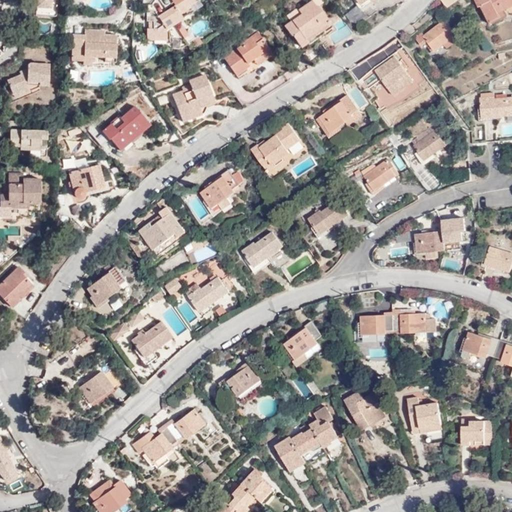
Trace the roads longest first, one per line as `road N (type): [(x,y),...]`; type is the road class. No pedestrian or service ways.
road 1 (residential): [(0,365),(97,232),(156,177),(420,0)]
road 2 (residential): [(48,474),(212,338),(268,308),(351,280)]
road 3 (residential): [(351,280),(362,245),(394,224),(437,198),(511,177)]
road 4 (residential): [(351,280),(446,283),(511,308)]
road 5 (residential): [(373,511),(422,492),(511,491)]
